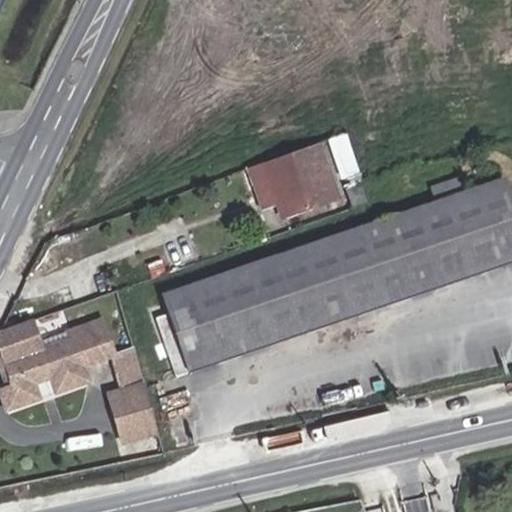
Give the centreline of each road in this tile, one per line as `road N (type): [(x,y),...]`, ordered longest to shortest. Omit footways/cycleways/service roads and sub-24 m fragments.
road 1 (secondary): [(511,423),(110,511)]
road 2 (secondary): [(109,0),(26,172)]
